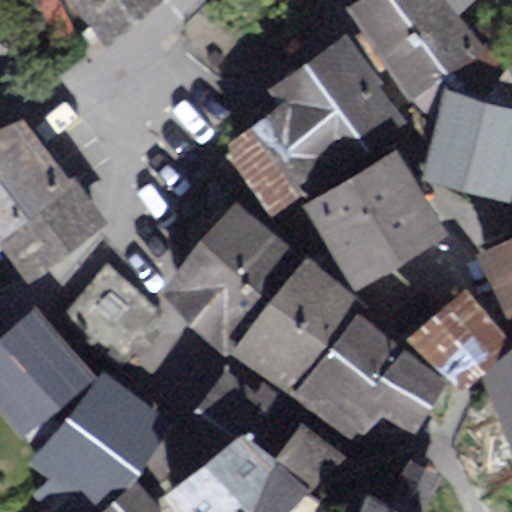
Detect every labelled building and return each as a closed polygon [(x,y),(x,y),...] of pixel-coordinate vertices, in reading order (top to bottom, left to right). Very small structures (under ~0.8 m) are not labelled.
[(158,0),(68,0),(106,44),(158,0)] [(465,0),(359,0),(347,9),(414,100),(473,57),(443,16),(465,0)] [(382,131),(327,46),(265,93),(278,107),(212,158),(270,218),(382,131)] [(511,162),(511,122),(441,103),(423,170),(504,193),(511,162)] [(19,123),(0,131),(0,251),(30,282),(102,224),(19,123)] [(444,231),(391,154),(299,217),(352,294),(444,231)] [(442,405),(230,208),(161,293),(358,448),(383,425),(421,447),(442,405)] [(511,241),(477,260),(511,328),(511,241)] [(101,271),(67,313),(125,360),(159,318),(101,271)] [(511,336),(463,286),(403,342),(456,398),(511,346),(511,336)] [(30,311),(0,336),(0,399),(24,429),(86,377),(30,311)] [(511,370),(485,381),(511,446),(511,370)] [(270,407),(220,372),(189,419),(222,448),(165,496),(177,511),(295,511),(341,466),(296,430),(273,461),(246,445),(270,407)] [(154,417),(99,377),(30,472),(86,511),(154,417)] [(423,511),(437,483),(404,467),(390,498),(421,511),(423,511)] [(156,511),(132,486),(105,511),(156,511)] [(400,511),(363,497),(357,511),(400,511)]
